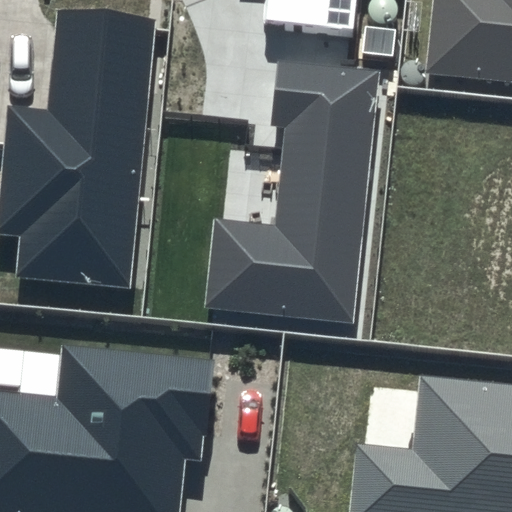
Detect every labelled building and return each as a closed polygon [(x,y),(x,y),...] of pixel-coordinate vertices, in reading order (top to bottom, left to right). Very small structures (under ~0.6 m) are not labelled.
[(511,0),(436,0),(427,83),(511,92),(511,0)] [(157,18),(56,8),(46,111),(7,107),(0,180),(0,232),(21,234),(17,278),(130,289),(157,18)] [(379,71),(278,60),(271,125),(285,126),(274,225),(214,218),(205,305),(352,321),(379,71)] [(65,356),(59,408),(0,401),(0,511),(184,511),(188,472),(203,473),(214,372),(65,356)] [(413,457),(358,452),(351,511),(511,511),(511,394),(421,385),(413,457)]
